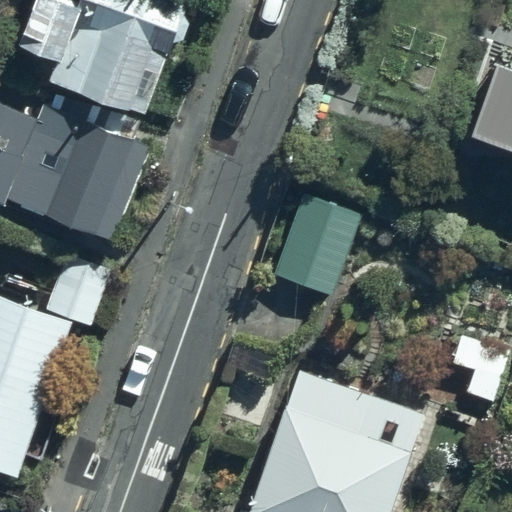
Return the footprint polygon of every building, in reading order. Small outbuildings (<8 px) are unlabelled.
[(21,0),(26,2),(20,17),(62,32),(50,64),(145,97),(168,29),(175,32),(181,17),(185,18),(191,2),(186,0),(21,0)] [(114,230),(149,141),(132,135),(136,125),(55,94),(51,107),(39,102),(35,112),(0,98),(0,197),(2,199),(6,188),(114,230)] [(333,278),(362,200),(304,178),(275,257),(333,278)] [(0,440),(20,448),(72,302),(92,309),(110,259),(64,242),(45,294),(0,277),(0,440)] [(508,337),(459,323),(452,348),(474,354),(468,374),(495,382),(508,337)] [(235,511),(382,511),(423,396),(298,354),(248,488),(245,487),(235,511)]
